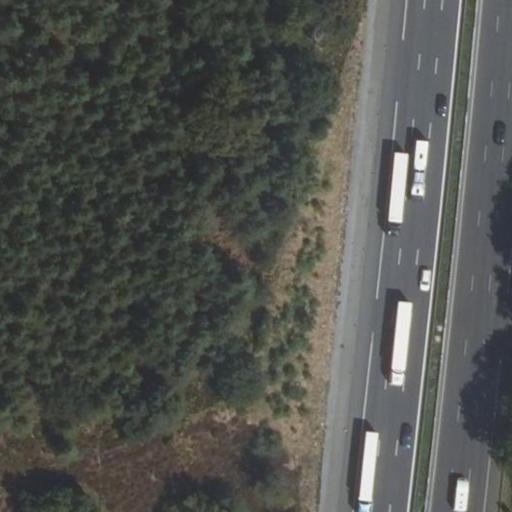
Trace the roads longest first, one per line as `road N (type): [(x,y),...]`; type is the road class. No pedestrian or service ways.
road 1 (motorway): [(453,511),(511,0)]
road 2 (motorway): [(441,0),(383,511)]
